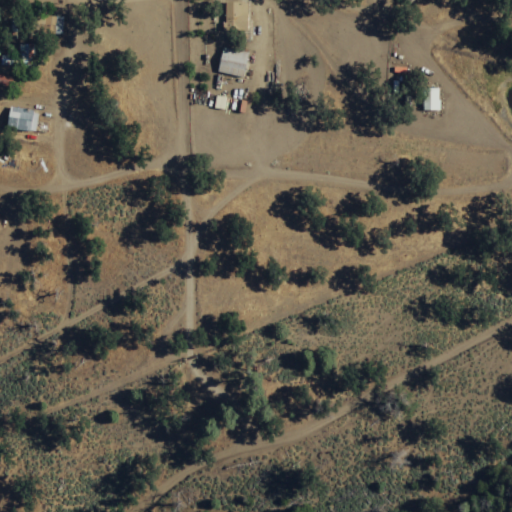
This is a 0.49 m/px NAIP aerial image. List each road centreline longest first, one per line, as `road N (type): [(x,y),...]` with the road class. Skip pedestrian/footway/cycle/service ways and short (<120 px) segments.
road 1 (residential): [(511,182),(400,183),(191,149),(59,182)]
road 2 (residential): [(123,511),(188,463),(289,428),(511,315)]
road 3 (residential): [(0,352),(166,265),(218,199),(268,165)]
road 4 (residential): [(54,323),(67,287),(56,113),(74,0)]
road 5 (residential): [(274,0),(400,25),(511,16)]
road 6 (residential): [(511,153),(384,0)]
